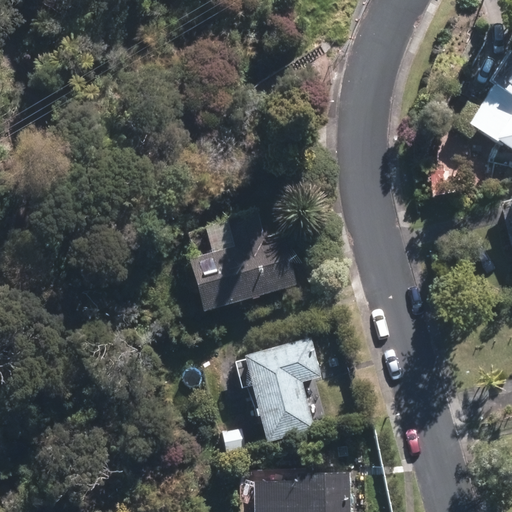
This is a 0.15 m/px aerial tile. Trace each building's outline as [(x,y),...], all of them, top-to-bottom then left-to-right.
[(511,60),(499,79),(476,112),(464,103),(450,124),(463,133),(471,120),(511,147),(511,60)] [(233,245),(185,258),(198,304),(287,280),(274,234),(257,238),(249,209),(225,216),(233,245)] [(303,343),(242,358),(261,433),(302,423),(291,376),(310,371),(303,343)] [(243,428),(227,433),(232,448),(247,443),(243,428)] [(293,481),(253,482),(253,511),(345,511),(344,471),(293,472),(293,481)]
